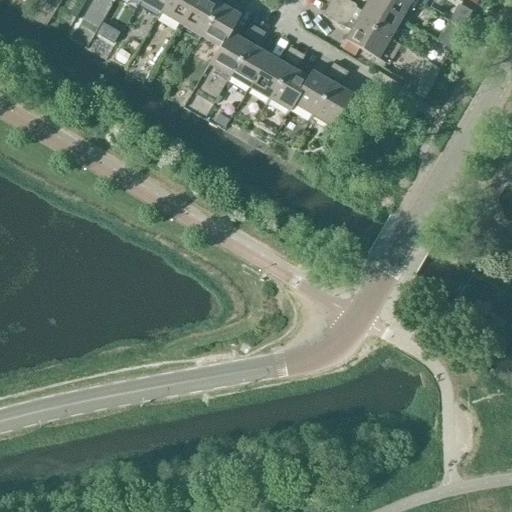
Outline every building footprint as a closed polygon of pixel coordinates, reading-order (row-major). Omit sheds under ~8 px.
[(142,0),(140,5),(158,16),(167,0),(142,0)] [(167,0),(158,16),(179,27),(194,0),(167,0)] [(199,39),(218,5),(209,0),(194,0),(179,27),(199,39)] [(342,0),(331,0),(328,6),(349,19),(354,11),(353,6),(342,0)] [(400,21),(412,2),(408,0),(368,0),(368,2),(400,21)] [(421,0),(418,0),(416,4),(423,8),(426,3),(421,0)] [(368,2),(356,23),(388,42),(400,21),(368,2)] [(228,35),(229,35),(239,17),(218,5),(199,39),(218,50),(218,51),(228,35)] [(388,42),(356,23),(349,19),(328,6),(321,18),(339,28),(342,27),(350,32),(344,42),(346,44),(357,50),(376,62),(388,42)] [(459,6),(453,16),(466,24),(472,14),(459,6)] [(98,36),(115,46),(121,36),(104,26),(98,36)] [(251,40),(257,30),(250,26),(246,34),(247,38),(251,40)] [(261,43),(265,35),(257,30),(251,40),(257,44),(261,43)] [(442,34),(437,43),(451,52),(456,43),(442,34)] [(248,46),(229,35),(228,35),(218,51),(218,50),(208,66),(229,78),(248,46)] [(346,44),(343,50),(354,56),(357,50),(346,44)] [(249,90),(268,58),(248,46),(229,78),(249,90)] [(291,64),(298,54),(290,49),(285,57),(286,61),(291,64)] [(300,66),(305,58),(298,54),(291,64),(296,67),(300,66)] [(269,102),(288,70),(268,58),(249,90),(269,102)] [(444,98),(461,70),(448,63),(432,91),(444,98)] [(334,80),(340,70),(333,65),(328,73),(329,77),(334,80)] [(307,81),(306,80),(288,70),(269,102),(290,114),(293,108),(292,107),(307,81)] [(343,82),(348,74),(340,70),(334,80),(339,83),(343,82)] [(312,118),(331,85),(310,73),(306,80),(307,81),(292,107),(293,108),(312,118)] [(331,85),(312,118),(332,131),(352,97),(331,85)] [(225,127),(229,120),(220,114),(215,122),(225,127)]
